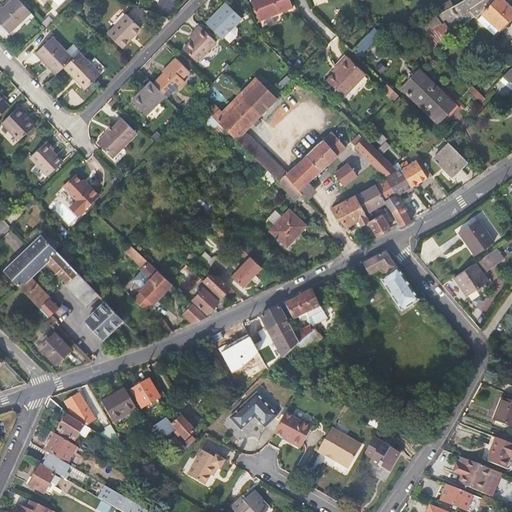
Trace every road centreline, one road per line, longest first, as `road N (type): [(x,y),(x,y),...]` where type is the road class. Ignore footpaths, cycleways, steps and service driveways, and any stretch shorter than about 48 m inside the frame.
road 1 (residential): [(40,388),(175,340),(391,239)]
road 2 (residential): [(391,239),(481,350),(475,376),(387,511)]
road 3 (residential): [(66,131),(197,0)]
road 4 (residential): [(391,239),(511,167)]
